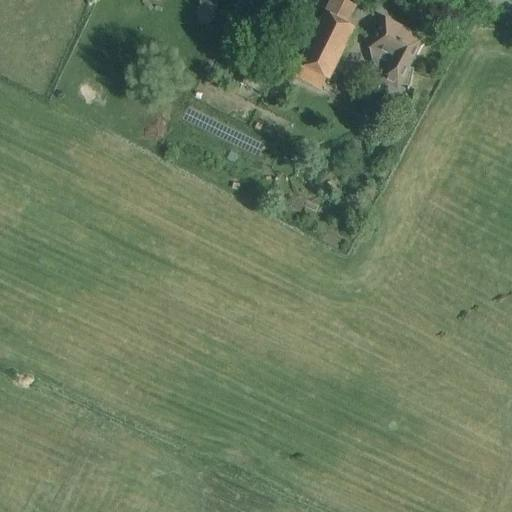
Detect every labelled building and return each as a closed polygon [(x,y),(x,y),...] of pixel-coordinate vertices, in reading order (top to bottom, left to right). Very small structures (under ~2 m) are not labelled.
[(204,0),(198,0),(195,15),(213,19),(217,3),(204,0)] [(297,0),(256,0),(252,9),(285,26),(297,0)] [(355,7),(341,0),(332,0),(297,66),(326,81),(354,28),(346,24),(355,7)] [(413,71),(409,68),(424,40),(385,19),(369,49),(375,67),(383,76),(379,82),(399,93),(402,86),(409,88),(413,71)] [(250,66),(241,84),(264,96),(274,79),(250,66)]
